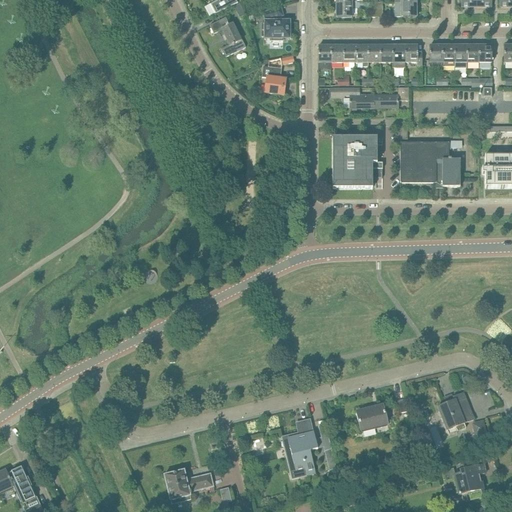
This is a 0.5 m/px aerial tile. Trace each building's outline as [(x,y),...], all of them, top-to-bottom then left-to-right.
[(218,0),(219,0),(211,5),(216,14),(237,4),(235,0),(218,0)] [(351,18),(351,3),(336,3),(336,18),(351,18)] [(395,8),(395,17),(401,17),(401,18),(416,18),(416,3),(401,3),(395,3),(395,8)] [(265,21),(265,24),(261,24),(261,37),(265,37),(265,39),(271,39),(271,41),(283,41),(283,39),(289,39),(289,37),(290,37),(290,30),(289,30),(289,22),(281,22),(281,17),(283,16),(280,8),(263,13),(265,21)] [(221,50),(225,58),(245,48),(241,40),(240,40),(232,24),(229,25),(226,18),(209,26),(214,35),(221,31),(229,46),(221,50)] [(405,46),(392,47),(392,64),(392,69),(405,69),(405,64),(405,46)] [(417,46),(405,46),(405,64),(416,64),(416,66),(422,66),(422,54),(417,54),(417,46)] [(442,46),(429,46),(429,67),(442,67),(442,46)] [(454,46),(442,46),(442,67),(454,67),(454,46)] [(467,69),(467,63),(467,46),(454,46),(454,67),(454,69),(467,69)] [(479,46),(467,46),(467,63),(479,63),(479,46)] [(479,63),(492,63),(492,46),(479,46),(479,63)] [(331,47),(318,47),(318,68),(331,68),(331,64),(331,47)] [(343,47),(331,47),(331,64),(343,64),(343,47)] [(343,64),(355,64),(355,47),(343,47),(343,64)] [(368,68),(368,64),(368,47),(355,47),(355,64),(362,64),(362,68),(368,68)] [(368,64),(380,64),(380,47),(368,47),(368,64)] [(392,47),(380,47),(380,64),(392,64),(392,47)] [(280,59),(282,66),(294,63),(293,57),(280,59)] [(263,67),(261,78),(266,79),(265,93),(284,96),(285,81),(280,80),(281,69),(268,68),(263,67)] [(479,80),(467,80),(467,86),(472,86),(472,91),(479,91),(479,80)] [(479,91),(483,91),(483,89),(492,89),(492,80),(479,80),(479,91)] [(397,102),(408,101),(408,88),(397,89),(397,96),(373,96),(373,109),(397,109),(397,102)] [(373,109),(373,96),(359,96),(359,89),(330,90),(330,99),(344,99),(344,97),(349,97),(349,110),(373,109)] [(483,89),(483,91),(483,98),(492,98),(492,89),(483,89)] [(372,189),(372,179),(382,179),(382,164),(377,164),(377,138),(332,138),(332,189),(372,189)] [(450,144),(448,144),(448,152),(451,152),(450,150),(462,150),(462,142),(450,142),(450,144)] [(400,183),(436,183),(442,183),(442,188),(460,188),(460,160),(457,160),(448,160),(448,152),(448,144),(404,144),(400,144),(400,183)] [(481,169),(481,176),(485,176),(485,189),(511,189),(511,155),(485,156),(485,169),(481,169)] [(253,159),(252,162),(250,161),(245,179),(252,180),(257,160),(253,159)] [(480,412),(495,408),(490,392),(475,396),(480,412)] [(445,405),(437,408),(447,431),(448,435),(466,428),(464,424),(474,420),(463,393),(452,397),(445,400),(446,404),(445,405)] [(383,407),(356,413),(360,430),(387,423),(383,407)] [(294,478),(315,473),(310,452),(309,453),(308,450),(316,448),(317,448),(310,420),(300,422),(304,435),(285,440),(294,478)] [(482,422),(475,423),(472,424),(475,436),(485,434),(482,422)] [(450,455),(439,460),(441,464),(452,460),(450,455)] [(334,460),(327,462),(329,470),(336,468),(334,460)] [(461,474),(454,476),(455,481),(459,496),(469,493),(471,501),(482,498),(481,490),(482,490),(479,475),(485,474),(483,466),(460,471),(461,474)] [(43,511),(28,477),(26,478),(21,467),(11,472),(7,474),(6,471),(0,473),(0,492),(13,487),(20,503),(24,501),(27,506),(23,508),(24,511),(43,511)] [(189,493),(213,487),(210,474),(186,480),(184,471),(164,476),(170,502),(190,497),(189,493)] [(228,488),(220,490),(224,506),(222,506),(221,509),(221,511),(229,511),(227,503),(232,502),(228,488)] [(346,497),(348,507),(362,504),(359,493),(346,497)]
